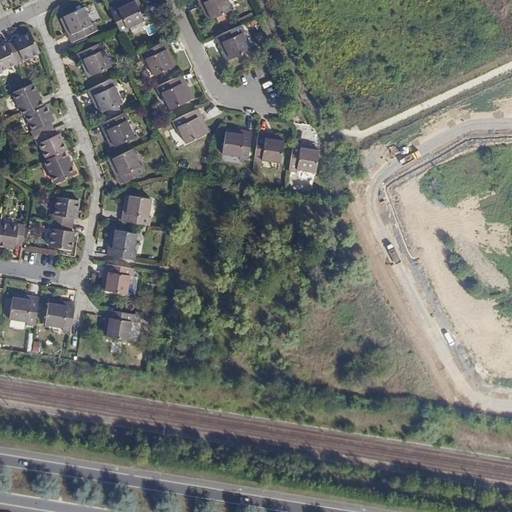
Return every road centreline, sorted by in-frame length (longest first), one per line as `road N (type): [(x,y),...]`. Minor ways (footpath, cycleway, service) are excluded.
road 1 (residential): [(511,123),(465,126),(385,170),(373,197),(378,225),(460,385),(481,400),(511,406)]
road 2 (secondary): [(334,511),(0,454)]
road 3 (residential): [(35,9),(96,179),(82,281)]
